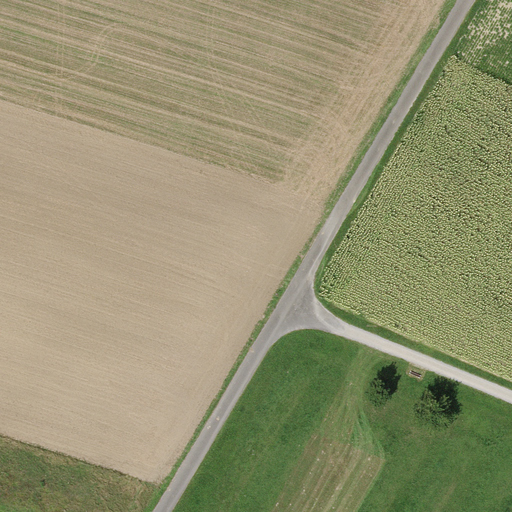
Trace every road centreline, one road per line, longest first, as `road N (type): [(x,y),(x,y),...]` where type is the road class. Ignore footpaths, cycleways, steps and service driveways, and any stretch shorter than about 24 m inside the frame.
road 1 (track): [(471,0),(288,309)]
road 2 (track): [(288,309),(511,400)]
road 3 (track): [(288,309),(163,511)]
